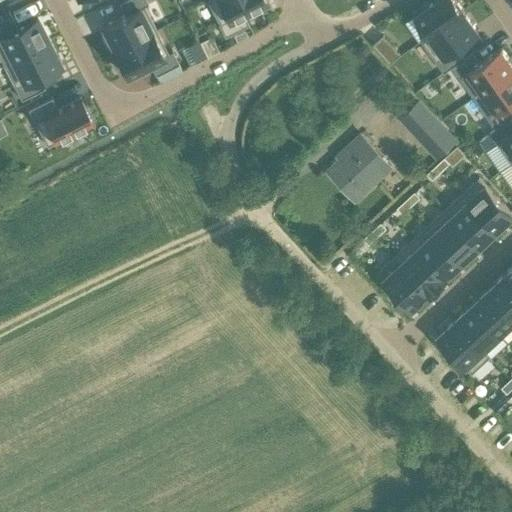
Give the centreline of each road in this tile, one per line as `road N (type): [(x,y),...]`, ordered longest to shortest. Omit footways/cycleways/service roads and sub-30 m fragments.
road 1 (residential): [(390,353),(253,210),(230,150),(235,107),(248,89),(320,37)]
road 2 (residential): [(308,13),(124,104),(105,95),(56,0)]
road 3 (track): [(253,210),(0,330)]
road 4 (residential): [(511,482),(390,353)]
road 5 (residential): [(390,353),(511,240)]
